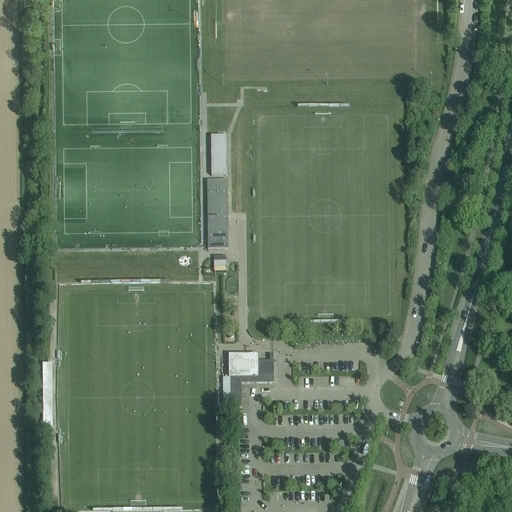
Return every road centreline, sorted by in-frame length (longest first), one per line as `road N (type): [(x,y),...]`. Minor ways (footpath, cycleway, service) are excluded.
road 1 (unclassified): [(374,410),(382,373),(406,351),(416,319),(436,151),(458,86),(468,0)]
road 2 (tertiary): [(440,409),(511,123)]
